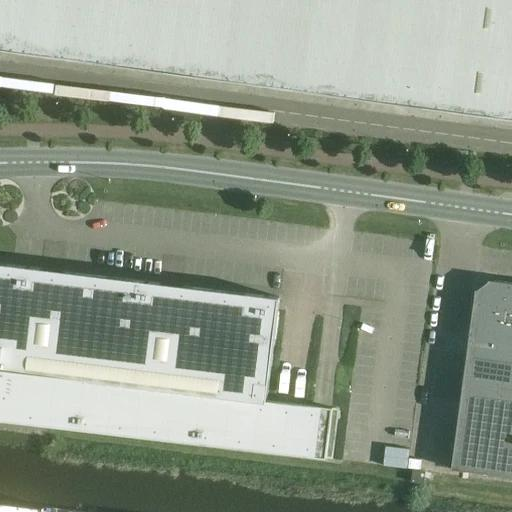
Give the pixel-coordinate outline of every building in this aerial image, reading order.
[(511,0),(0,0),(0,49),(2,50),(1,52),(8,53),(8,51),(16,52),(16,54),(203,79),(204,77),(255,84),(255,86),(395,105),(395,103),(446,110),(446,112),(511,121),(511,0)] [(0,417),(49,423),(333,458),(339,409),(267,400),(279,297),(171,284),(53,270),(0,263),(0,417)] [(475,297),(468,353),(463,392),(511,399),(511,283),(496,281),(475,297)] [(511,399),(463,392),(457,431),(511,438),(511,399)] [(511,438),(457,431),(452,469),(511,477),(511,474),(511,438)] [(412,482),(424,483),(426,472),(414,470),(412,482)] [(0,511),(42,511),(43,507),(0,501),(0,511)]
